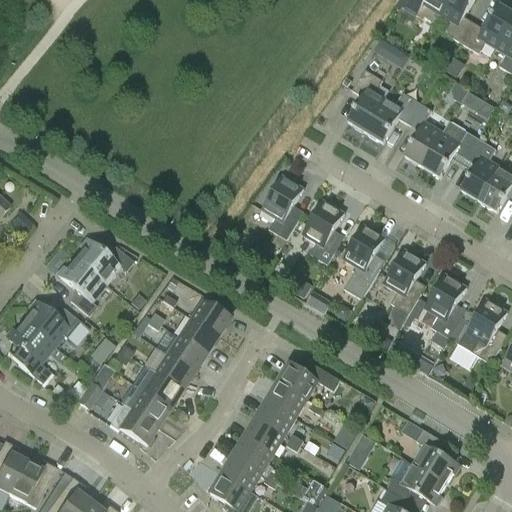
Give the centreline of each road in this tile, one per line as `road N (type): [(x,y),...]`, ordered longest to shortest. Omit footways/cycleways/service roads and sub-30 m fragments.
road 1 (residential): [(0,135),(511,455)]
road 2 (residential): [(511,275),(282,143)]
road 3 (residential): [(144,500),(264,338)]
road 4 (residential): [(144,500),(0,399)]
